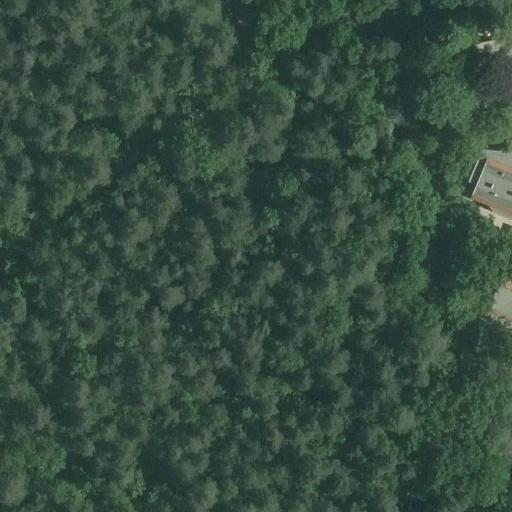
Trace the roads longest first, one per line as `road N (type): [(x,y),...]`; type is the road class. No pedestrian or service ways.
road 1 (track): [(392,26),(404,45),(409,132),(469,511)]
road 2 (track): [(0,249),(91,185),(263,40),(372,19),(392,26)]
